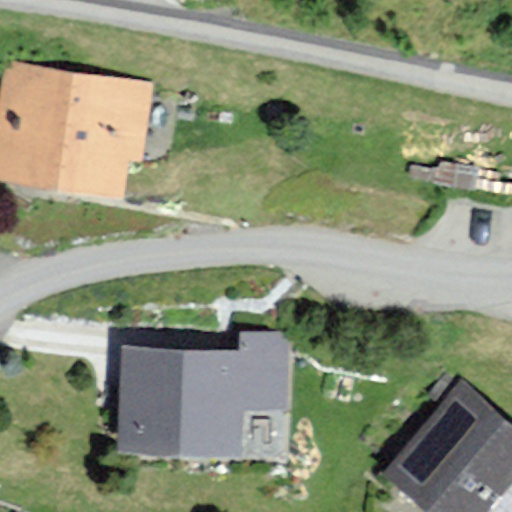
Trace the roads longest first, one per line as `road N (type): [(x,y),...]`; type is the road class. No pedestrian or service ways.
road 1 (residential): [(0,302),(85,265),(219,248),(338,253),(425,275),(510,277)]
road 2 (unclassified): [(511,93),(37,0)]
